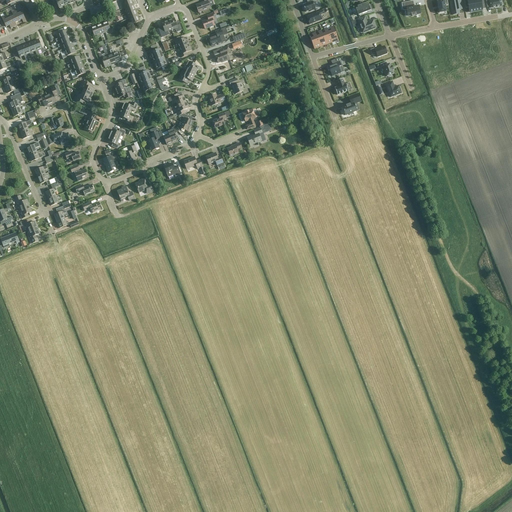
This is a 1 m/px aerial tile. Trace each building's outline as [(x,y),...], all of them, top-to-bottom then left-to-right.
[(65,6),(62,0),(55,0),(59,8),(65,6)] [(130,0),(123,3),(125,8),(133,5),(131,0),(130,0)] [(196,5),(199,13),(211,9),(208,2),(212,0),(211,0),(203,0),(205,2),(196,5)] [(303,5),(304,7),(303,7),(303,8),(304,10),(304,11),(305,10),(306,12),(310,11),(310,12),(315,10),(314,6),(316,3),(318,2),(316,0),(308,0),(309,3),(303,5)] [(443,0),(444,1),(437,2),(439,13),(446,12),(445,6),(448,6),(447,0),(443,0)] [(473,0),(468,0),(464,1),(466,8),(469,7),(469,12),(476,11),(473,0)] [(483,0),(473,0),(476,11),(482,10),(481,5),(484,5),(483,0)] [(485,0),(486,5),(490,4),(491,9),(502,7),(502,6),(503,6),(502,2),(501,2),(500,0),(485,0)] [(413,1),(405,3),(407,16),(420,14),(419,6),(414,7),(413,1)] [(354,8),(356,12),(357,12),(358,16),(371,11),(370,6),(369,6),(367,3),(354,8)] [(125,8),(127,14),(135,11),(133,5),(125,8)] [(16,10),(14,11),(19,21),(22,19),(23,23),(26,21),(22,12),(18,14),(16,10)] [(320,15),(325,13),(323,10),(307,17),(310,25),(322,20),(320,15)] [(14,16),(10,18),(14,27),(17,26),(15,23),(19,21),(14,11),(12,12),(14,16)] [(127,14),(129,19),(137,16),(135,11),(127,14)] [(202,22),(205,30),(215,26),(213,21),(215,20),(213,14),(207,17),(208,20),(202,22)] [(14,27),(10,18),(6,20),(4,16),(1,17),(6,27),(10,26),(11,29),(14,27)] [(137,16),(129,19),(131,25),(140,21),(137,16)] [(358,20),(363,33),(376,28),(373,21),(367,23),(365,18),(358,20)] [(174,19),(168,21),(171,30),(175,29),(176,32),(182,30),(180,24),(176,25),(174,19)] [(171,30),(168,21),(162,24),(164,29),(161,31),(163,37),(169,35),(168,31),(171,30)] [(107,22),(102,24),(105,33),(111,31),(107,22)] [(102,24),(97,26),(100,35),(105,33),(102,24)] [(100,35),(97,26),(91,28),(94,37),(100,35)] [(331,41),(332,43),(338,40),(333,26),(330,28),(330,29),(327,30),(331,41)] [(325,43),(326,45),(332,43),(331,41),(327,30),(328,30),(327,29),(324,30),(325,31),(321,33),(325,43)] [(57,42),(61,41),(60,39),(69,36),(67,30),(58,34),(60,38),(56,40),(57,42)] [(208,39),(211,46),(221,43),(219,37),(223,36),(221,30),(215,32),(216,36),(208,39)] [(319,46),(320,47),(326,45),(325,43),(321,33),(322,33),(321,31),(318,32),(319,34),(316,35),(320,46),(319,46)] [(310,37),(309,37),(314,49),(320,47),(319,46),(320,46),(316,35),(315,33),(312,34),(313,36),(310,37)] [(59,48),(63,46),(62,45),(71,42),(69,36),(60,39),(61,41),(62,44),(58,45),(59,48)] [(178,43),(180,48),(189,44),(187,38),(181,40),(180,37),(174,40),(176,44),(178,43)] [(39,40),(33,42),(36,51),(38,50),(41,49),(42,53),(45,52),(43,48),(42,48),(39,40)] [(33,42),(27,44),(31,53),(32,53),(35,52),(37,56),(39,55),(38,50),(36,51),(33,42)] [(61,53),(65,52),(64,51),(73,47),(71,42),(62,45),(63,46),(64,49),(60,51),(61,53)] [(27,44),(22,46),(25,55),(27,55),(30,54),(31,58),(34,57),(32,53),(31,53),(27,44)] [(179,53),(181,58),(187,56),(186,53),(192,51),(189,44),(180,48),(182,52),(179,53)] [(25,55),(22,46),(16,49),(20,58),(24,56),(26,60),(28,59),(27,55),(25,55)] [(64,51),(65,52),(66,55),(62,57),(63,59),(67,57),(67,56),(76,53),(73,47),(64,51)] [(216,57),(218,63),(222,62),(222,63),(230,60),(227,54),(230,53),(228,47),(219,51),(221,55),(216,57)] [(388,53),(386,49),(385,50),(384,47),(375,50),(374,48),(370,50),(372,54),(375,53),(376,57),(377,57),(387,54),(387,53),(388,53)] [(110,51),(112,55),(113,54),(116,63),(122,61),(118,52),(114,54),(112,50),(110,51)] [(104,53),(106,57),(107,56),(111,66),(116,63),(113,54),(112,55),(109,56),(107,52),(104,53)] [(107,56),(106,57),(103,58),(101,54),(99,55),(100,59),(102,59),(105,68),(111,66),(107,56)] [(68,68),(72,67),(72,65),(81,62),(79,56),(70,60),(72,64),(67,66),(68,68)] [(341,73),(339,67),(341,66),(338,59),(333,61),(334,64),(326,67),(328,72),(330,71),(332,77),(341,73)] [(4,61),(0,62),(0,70),(11,67),(9,63),(6,65),(4,61)] [(188,68),(186,71),(195,75),(198,69),(193,67),(195,64),(189,61),(186,67),(188,68)] [(71,74),(75,72),(74,71),(83,68),(81,62),(72,65),(72,67),(74,70),(70,71),(71,74)] [(383,67),(387,77),(393,74),(392,71),(393,70),(392,67),(391,67),(390,64),(387,65),(386,62),(380,65),(381,67),(383,67)] [(74,71),(75,72),(76,75),(72,77),(73,80),(77,78),(77,77),(85,73),(83,68),(74,71)] [(195,75),(186,71),(183,77),(181,76),(179,80),(187,84),(188,80),(192,81),(195,75)] [(2,80),(5,87),(13,84),(10,77),(2,80)] [(233,90),(235,95),(243,92),(242,88),(243,88),(241,83),(238,84),(238,83),(238,82),(237,79),(229,82),(230,85),(233,84),(233,86),(232,87),(233,90)] [(338,87),(335,88),(337,95),(348,91),(345,84),(342,79),(336,81),(338,87)] [(114,86),(117,92),(125,89),(124,85),(126,84),(125,80),(119,82),(120,84),(114,86)] [(84,90),(83,93),(92,97),(95,90),(88,87),(89,84),(83,82),(81,88),(84,90)] [(392,82),(385,84),(390,97),(402,93),(399,86),(394,87),(392,82)] [(13,84),(5,87),(7,94),(15,90),(13,84)] [(125,89),(117,92),(119,98),(125,96),(126,99),(132,97),(131,93),(132,93),(129,87),(125,89)] [(50,95),(47,96),(51,104),(57,102),(55,98),(58,96),(55,89),(49,92),(50,95)] [(92,97),(83,93),(81,96),(78,95),(75,101),(81,103),(82,100),(89,103),(92,97)] [(361,102),(358,94),(349,98),(351,105),(350,105),(346,106),(346,107),(342,108),(345,116),(349,114),(349,115),(353,114),(353,113),(356,111),(354,104),(361,102)] [(51,104),(47,96),(44,98),(42,95),(37,97),(40,104),(43,103),(44,107),(51,104)] [(208,98),(212,106),(226,101),(223,95),(217,97),(216,95),(208,98)] [(177,103),(178,106),(186,102),(184,96),(178,98),(177,96),(169,99),(170,102),(172,102),(173,104),(177,103)] [(9,103),(12,110),(20,107),(18,104),(23,102),(22,98),(17,100),(9,103)] [(179,116),(184,114),(183,111),(188,108),(186,102),(178,106),(179,108),(175,110),(178,116),(179,116)] [(124,104),(122,110),(130,113),(131,110),(135,112),(138,105),(133,103),(131,106),(124,104)] [(20,107),(12,110),(14,117),(22,114),(24,113),(23,110),(21,110),(20,107)] [(130,113),(122,110),(119,117),(126,119),(124,123),(129,125),(132,118),(129,116),(130,113)] [(246,127),(247,130),(255,127),(252,119),(255,118),(252,110),(248,111),(246,112),(242,113),(246,122),(249,120),(250,125),(246,127)] [(223,120),(227,119),(224,113),(219,115),(220,119),(213,121),(216,128),(225,125),(223,120)] [(89,119),(88,122),(85,121),(84,122),(83,124),(84,125),(86,126),(85,130),(93,133),(97,122),(94,120),(96,116),(90,114),(88,118),(89,119)] [(185,118),(183,123),(191,127),(193,122),(187,119),(188,116),(184,114),(179,116),(185,118)] [(55,125),(57,129),(64,126),(62,122),(63,122),(62,117),(54,120),(53,118),(49,119),(52,126),(55,125)] [(261,120),(261,121),(256,122),(258,127),(264,125),(264,128),(268,127),(265,118),(261,120)] [(18,126),(20,132),(29,129),(27,126),(32,124),(30,121),(18,126)] [(177,125),(175,127),(179,132),(181,129),(189,132),(191,127),(183,123),(181,129),(177,125)] [(168,131),(169,135),(172,143),(178,141),(175,134),(179,132),(175,127),(172,129),(173,129),(168,131)] [(263,133),(261,128),(254,130),(256,134),(248,137),(251,145),(258,142),(259,143),(262,142),(259,134),(263,133)] [(29,129),(20,132),(23,139),(31,136),(29,129)] [(113,130),(110,136),(119,139),(121,136),(123,137),(125,132),(120,130),(119,132),(113,130)] [(151,135),(153,139),(148,141),(149,144),(150,144),(153,151),(160,148),(157,140),(160,139),(157,132),(151,135)] [(169,135),(164,137),(162,132),(159,133),(161,139),(164,137),(167,145),(172,143),(169,135)] [(52,137),(54,142),(59,140),(61,145),(72,141),(68,133),(59,137),(57,135),(52,137)] [(119,139),(110,136),(108,142),(113,144),(112,147),(117,149),(118,148),(118,146),(120,147),(120,144),(118,143),(119,139)] [(233,147),(227,149),(230,155),(234,154),(234,155),(239,153),(238,151),(242,149),(240,143),(233,146),(233,147)] [(26,148),(29,155),(37,152),(35,145),(26,148)] [(129,148),(130,152),(125,154),(130,165),(137,162),(134,153),(137,152),(135,146),(129,148)] [(37,152),(29,155),(32,162),(40,159),(43,157),(42,155),(39,156),(37,152)] [(72,158),(74,162),(81,159),(78,152),(73,154),(71,152),(65,154),(68,160),(72,158)] [(216,162),(217,165),(224,163),(221,157),(218,158),(216,153),(206,157),(209,164),(216,162)] [(104,163),(105,166),(106,165),(109,173),(114,171),(113,168),(116,167),(113,161),(114,161),(112,156),(103,160),(104,160),(105,163),(104,163)] [(198,169),(200,168),(203,167),(200,160),(196,162),(195,157),(184,161),(187,169),(196,166),(198,169)] [(164,167),(167,173),(173,170),(174,173),(180,171),(178,166),(174,167),(173,164),(164,167)] [(35,171),(38,177),(46,174),(44,170),(47,169),(46,166),(43,167),(35,171)] [(78,171),(80,170),(78,166),(70,169),(72,173),(74,172),(78,182),(89,177),(85,170),(79,172),(78,171)] [(46,174),(38,177),(40,184),(48,181),(46,174)] [(140,182),(136,184),(139,193),(146,190),(147,194),(154,191),(151,184),(147,186),(144,179),(139,181),(140,182)] [(46,193),(48,199),(53,197),(56,196),(55,193),(56,192),(55,189),(59,187),(59,186),(64,185),(62,181),(51,185),(53,190),(46,193)] [(83,191),(85,196),(95,192),(92,185),(84,188),(83,185),(75,188),(78,194),(83,191)] [(122,201),(122,200),(128,197),(129,201),(135,198),(133,192),(129,193),(126,186),(122,188),(123,189),(117,191),(121,201),(122,201)] [(53,197),(48,199),(51,206),(59,203),(56,196),(53,197)] [(18,204),(20,209),(29,206),(27,200),(22,202),(20,197),(14,199),(16,204),(18,204)] [(90,209),(92,213),(102,209),(99,202),(91,206),(90,203),(83,206),(85,211),(90,209)] [(29,206),(20,209),(22,215),(21,216),(22,219),(28,217),(27,214),(32,212),(29,206)] [(12,217),(10,218),(7,219),(3,210),(0,210),(0,221),(0,222),(4,220),(5,223),(13,220),(12,217)] [(54,215),(57,222),(65,219),(63,214),(66,213),(65,211),(62,212),(54,215)] [(65,219),(57,222),(59,229),(69,225),(68,222),(66,223),(65,219)] [(26,226),(29,231),(38,228),(35,222),(31,223),(30,221),(23,223),(25,226),(26,226)] [(38,228),(29,231),(31,237),(29,238),(31,244),(38,241),(37,238),(36,236),(40,234),(38,228)] [(1,239),(3,246),(16,241),(17,243),(19,242),(16,233),(1,239)]
